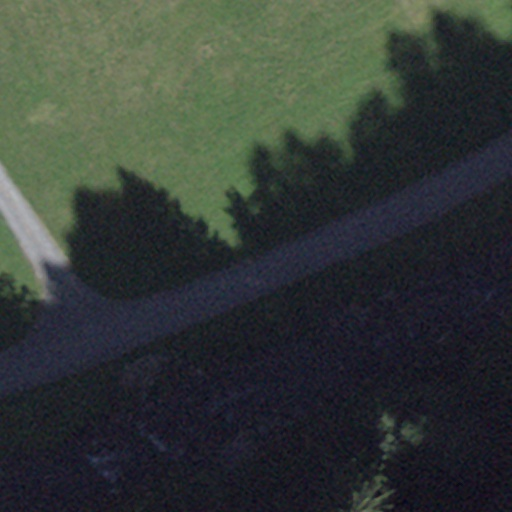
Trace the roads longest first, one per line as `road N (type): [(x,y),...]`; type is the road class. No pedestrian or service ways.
road 1 (unclassified): [(0,377),(363,230),(511,152)]
road 2 (track): [(105,339),(0,183)]
